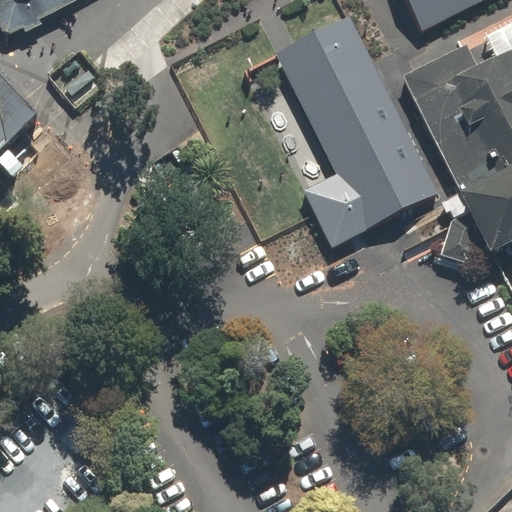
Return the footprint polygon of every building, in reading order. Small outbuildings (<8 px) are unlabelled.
[(0,0),(0,29),(8,45),(96,0),(0,0)] [(130,0),(57,65),(94,107),(214,0),(130,0)] [(415,0),(424,17),(458,0),(415,0)] [(343,168),(293,192),(323,253),(430,200),(343,24),(286,52),(343,168)] [(511,34),(412,83),(511,287),(511,34)] [(0,151),(32,121),(1,71),(0,70),(0,151)] [(248,111),(204,134),(237,196),(280,174),(248,111)]
